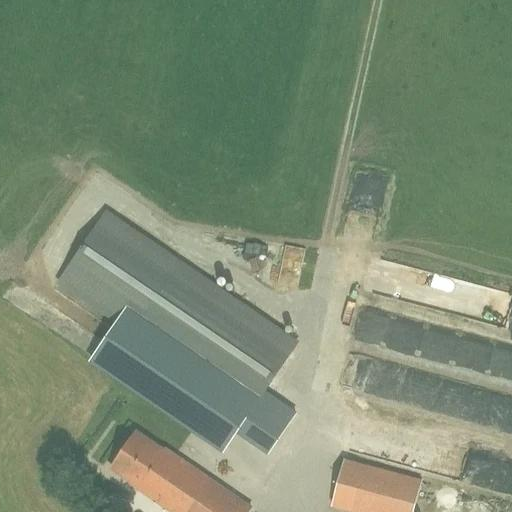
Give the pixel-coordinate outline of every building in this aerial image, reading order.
[(341,92),(359,17),(332,10),(314,85),(341,92)] [(270,450),(296,413),(265,391),(297,345),(109,214),(62,282),(118,321),(91,359),(126,384),(222,451),(238,428),(270,450)] [(266,264),(270,251),(258,247),(254,260),(266,264)] [(171,511),(248,511),(251,508),(164,450),(163,451),(136,433),(111,469),(139,487),(138,489),(171,511)] [(351,511),(413,511),(422,481),(344,460),(332,507),(351,511)]
